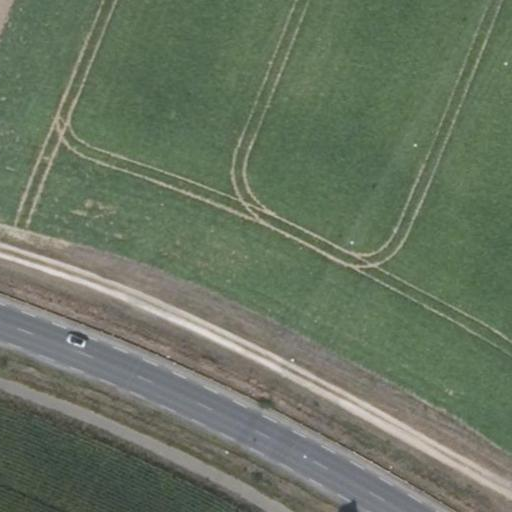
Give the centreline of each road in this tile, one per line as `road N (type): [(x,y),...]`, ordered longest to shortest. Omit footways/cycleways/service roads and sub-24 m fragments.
road 1 (track): [(0,255),(201,333),(341,399),(511,503)]
road 2 (secondary): [(402,511),(177,392),(0,321)]
